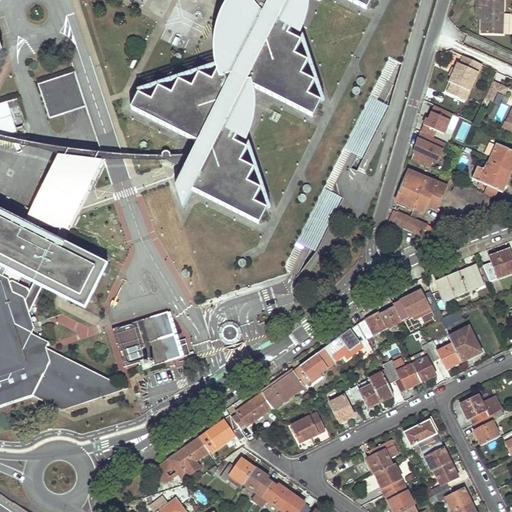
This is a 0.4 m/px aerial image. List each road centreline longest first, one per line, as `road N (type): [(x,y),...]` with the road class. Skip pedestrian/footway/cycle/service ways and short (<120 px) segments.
road 1 (residential): [(445,0),(373,240),(377,275)]
road 2 (tertiary): [(377,275),(160,428)]
road 3 (unknown): [(16,0),(23,74),(44,131),(103,128)]
road 4 (residential): [(438,398),(331,449),(303,476)]
road 5 (tertiary): [(511,221),(377,275)]
road 6 (residential): [(438,398),(496,511)]
